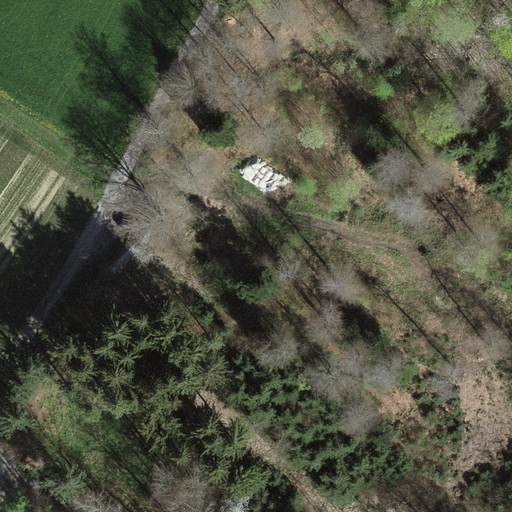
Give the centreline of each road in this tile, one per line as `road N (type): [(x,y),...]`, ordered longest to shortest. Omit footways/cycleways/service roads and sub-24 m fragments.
road 1 (track): [(0,390),(116,182)]
road 2 (track): [(116,182),(215,0)]
